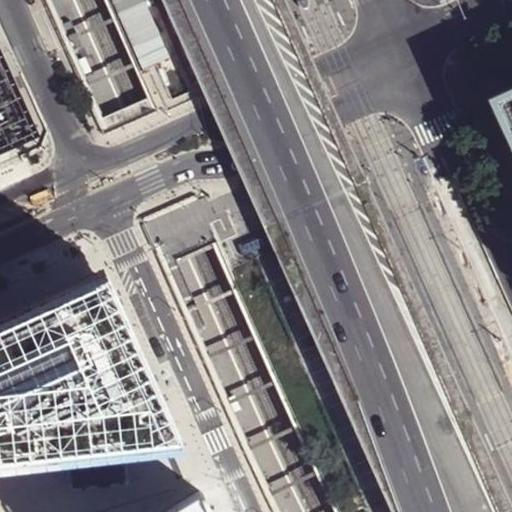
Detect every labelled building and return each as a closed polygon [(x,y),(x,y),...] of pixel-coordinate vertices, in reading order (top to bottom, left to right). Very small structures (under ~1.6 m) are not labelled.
[(296,0),(263,0),(277,28),(304,16),(296,0)] [(0,156),(43,137),(0,33),(0,156)] [(511,91),(489,102),(511,152),(511,91)] [(336,187),(318,194),(332,226),(350,217),(336,187)] [(0,322),(0,453),(65,447),(70,497),(131,491),(126,442),(176,436),(106,276),(0,322)] [(203,511),(197,498),(173,511),(203,511)]
